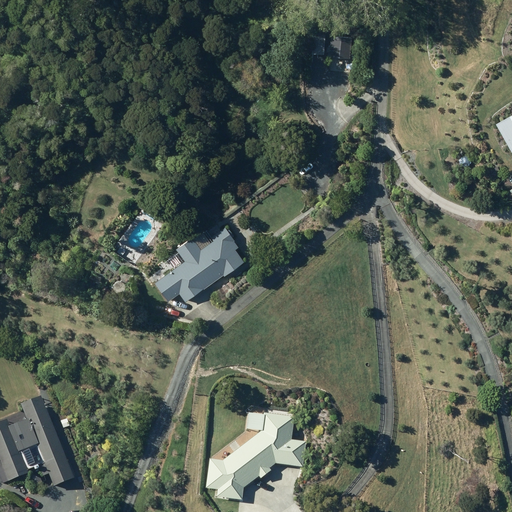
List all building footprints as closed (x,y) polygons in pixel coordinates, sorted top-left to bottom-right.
[(327,32),(316,31),(315,55),(326,55),(327,32)] [(338,31),(336,39),(346,41),(348,33),(338,31)] [(511,112),(494,122),(511,153),(511,112)] [(174,248),(183,260),(153,281),(167,300),(178,292),(184,300),(202,287),(202,288),(222,274),(223,275),(242,261),(233,248),(237,246),(232,240),(233,240),(231,236),(233,235),(228,228),(226,230),(224,226),(210,236),(205,230),(202,232),(201,231),(192,238),(191,236),(174,248)] [(6,420),(0,422),(0,462),(8,481),(27,473),(19,453),(37,446),(44,463),(38,465),(42,476),(48,473),(53,486),(73,478),(40,396),(20,404),(26,420),(9,427),(6,420)] [(209,459),(205,489),(216,490),(216,497),(241,500),(242,489),(258,477),(260,479),(270,471),(268,469),(275,464),(301,467),(305,442),(291,440),(293,417),(263,414),(261,431),(222,461),(209,459)]
